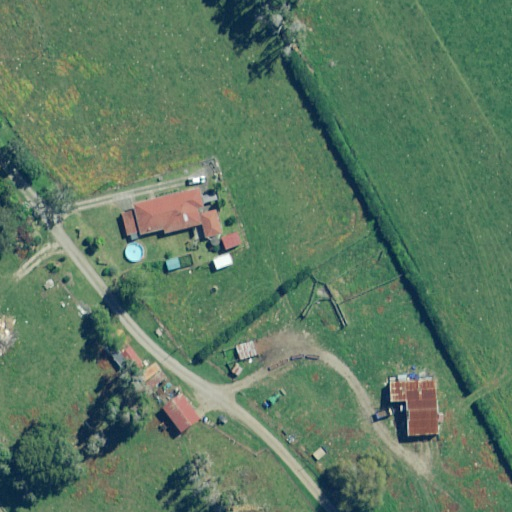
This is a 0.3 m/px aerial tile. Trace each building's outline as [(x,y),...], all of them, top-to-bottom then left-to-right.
[(222,236),(219,221),(215,208),(205,210),(200,190),(136,206),(137,211),(123,215),(129,237),(141,234),(142,236),(165,231),(166,235),(203,226),(206,240),(222,236)] [(244,245),(240,233),(221,239),(225,251),(244,245)] [(260,354),(255,341),(224,353),(228,365),(260,354)] [(130,347),(120,354),(137,374),(146,367),(130,347)] [(162,369),(145,382),(152,390),(168,377),(162,369)] [(436,381),(391,383),(392,403),(408,403),(409,437),(438,436),(436,381)] [(200,420),(182,396),(165,409),(182,433),(200,420)]
